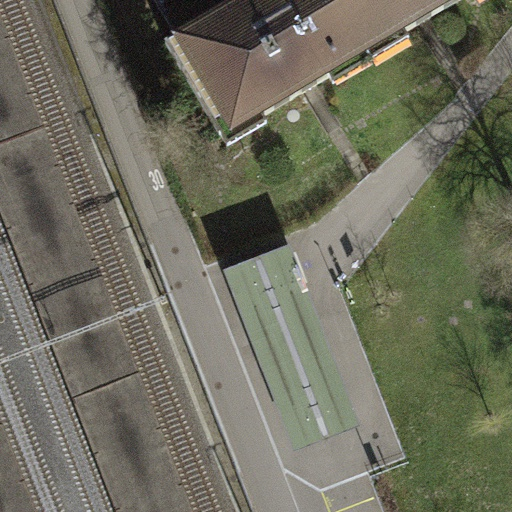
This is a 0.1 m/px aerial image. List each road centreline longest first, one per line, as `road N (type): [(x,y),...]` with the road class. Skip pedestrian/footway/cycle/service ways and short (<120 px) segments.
road 1 (residential): [(77,0),(272,511)]
road 2 (track): [(291,283),(511,52)]
road 3 (track): [(216,364),(307,329),(291,283)]
